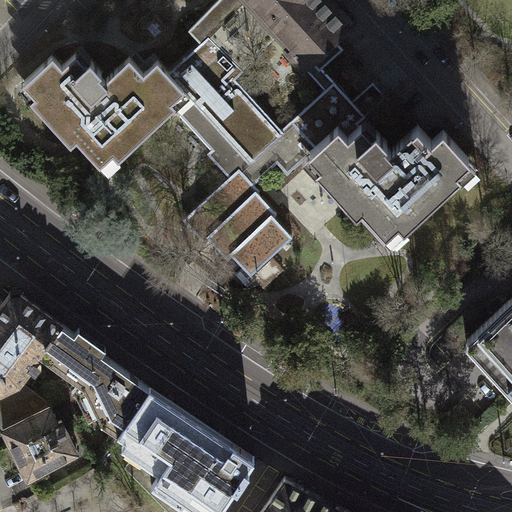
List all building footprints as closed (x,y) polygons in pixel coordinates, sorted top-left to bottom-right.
[(275,37),(240,0),(225,0),(191,33),(202,45),(172,71),(190,90),(177,103),(182,108),(218,150),(210,159),(229,177),(238,168),(253,184),(277,162),(292,176),(319,154),(348,126),(359,138),(366,130),(360,125),(369,116),(352,99),(326,73),(349,52),(342,45),(310,75),(324,89),(282,130),(233,78),(275,37)] [(240,0),(275,37),(310,75),(342,45),(360,29),(333,0),(240,0)] [(190,90),(172,71),(165,62),(151,75),(136,60),(110,84),(106,78),(110,74),(97,59),(93,63),(83,52),(68,65),(58,54),(26,84),(39,98),(35,101),(77,147),(84,141),(106,165),(119,153),(126,160),(182,108),(177,103),(190,90)] [(348,126),(319,154),(332,167),(325,173),(369,218),(374,214),(407,248),(419,236),(416,233),(471,179),(467,175),(481,161),(454,134),(443,145),(428,129),(403,155),(397,149),(401,145),(388,132),(384,136),(373,125),(366,130),(359,138),(348,126)] [(238,168),(229,177),(184,219),(205,240),(210,236),(228,255),(232,251),(250,271),(289,234),(271,215),(275,212),(256,192),(259,190),(253,184),(238,168)] [(0,389),(18,381),(39,352),(60,323),(19,292),(11,292),(0,307),(0,389)] [(511,310),(488,333),(481,338),(473,346),(511,391),(511,392),(511,310)] [(102,422),(118,434),(149,386),(60,323),(39,352),(84,386),(102,422)] [(18,381),(0,389),(0,423),(2,428),(49,404),(18,381)] [(149,386),(118,434),(138,447),(134,458),(125,467),(169,511),(214,511),(234,483),(236,485),(244,473),(241,472),(252,455),(149,386)] [(49,404),(2,428),(27,476),(77,451),(61,419),(58,421),(49,404)] [(259,511),(350,511),(351,511),(284,475),(259,511)]
